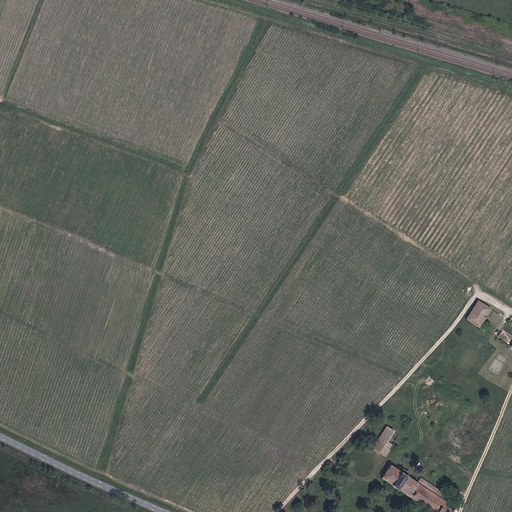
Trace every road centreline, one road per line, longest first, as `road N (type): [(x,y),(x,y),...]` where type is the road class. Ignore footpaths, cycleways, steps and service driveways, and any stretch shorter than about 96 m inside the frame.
road 1 (tertiary): [(0,436),(165,511)]
road 2 (unknown): [(459,511),(511,388)]
